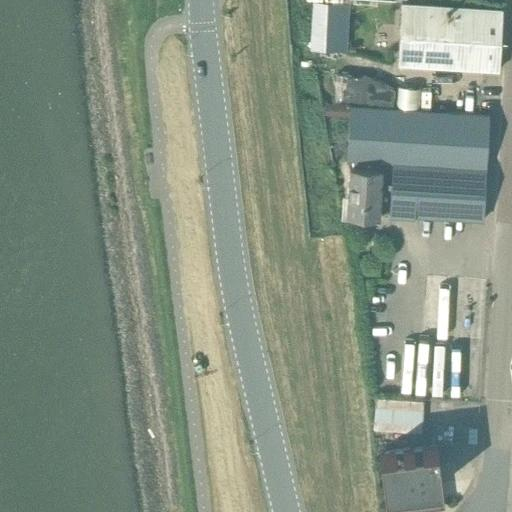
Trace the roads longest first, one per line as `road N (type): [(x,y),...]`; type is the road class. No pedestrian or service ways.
road 1 (tertiary): [(286,511),(234,284),(200,0)]
road 2 (residential): [(484,511),(511,199)]
